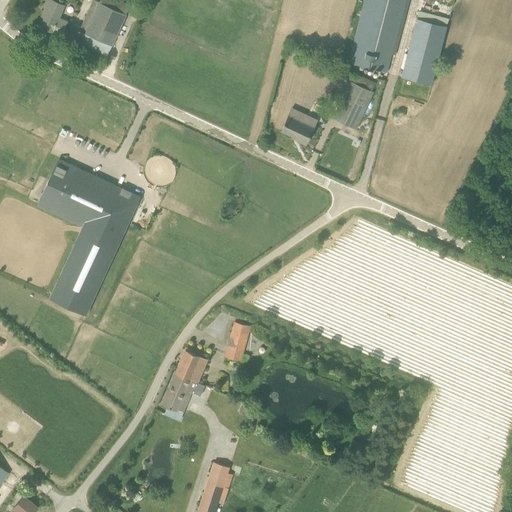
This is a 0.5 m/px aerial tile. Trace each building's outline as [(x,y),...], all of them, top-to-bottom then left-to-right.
[(59,17),(64,5),(53,0),(48,0),(43,13),(46,14),(41,26),(52,32),(53,31),(61,35),(68,21),(59,17)] [(93,0),(79,31),(85,33),(81,42),(108,54),(126,14),(95,0),(93,0)] [(365,0),(349,62),(387,72),(405,0),(365,0)] [(432,84),(446,26),(417,18),(402,77),(432,84)] [(351,82),(348,88),(333,119),(356,129),(370,99),(374,92),(351,82)] [(314,126),(289,115),(282,130),(298,137),(297,139),(306,144),(314,126)] [(77,167),(60,204),(106,225),(68,306),(104,323),(159,205),(77,167)] [(225,355),(241,360),(250,326),(235,321),(225,355)] [(176,373),(195,381),(198,382),(207,359),(186,350),(176,373)] [(182,412),(191,391),(201,395),(205,385),(198,382),(195,381),(176,373),(163,404),(182,412)] [(215,511),(230,467),(214,462),(197,511),(215,511)] [(0,485),(9,473),(0,466),(0,485)] [(24,496),(10,511),(33,511),(38,507),(24,496)]
